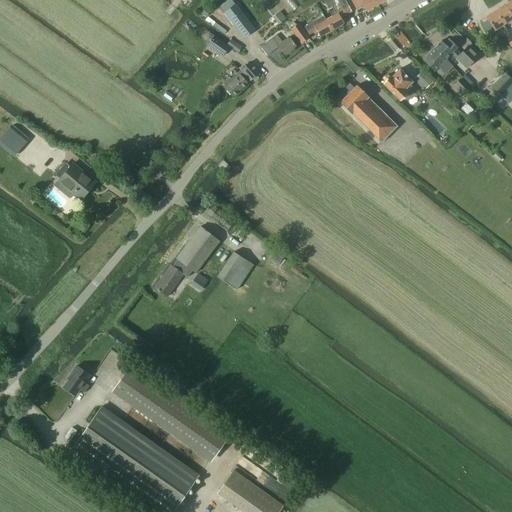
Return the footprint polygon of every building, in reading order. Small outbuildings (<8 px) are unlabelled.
[(231,0),(230,0),(220,8),(224,13),(235,5),(231,0)] [(337,14),(326,20),(332,31),(344,24),(340,18),(351,12),(346,2),(344,0),(337,0),(340,5),(343,10),(337,14)] [(350,0),(356,9),(363,5),(366,12),(368,11),(378,5),(375,0),(350,0)] [(235,5),(224,13),(244,38),(254,30),(235,5)] [(511,19),(511,16),(505,5),(495,11),(504,25),(511,19)] [(199,13),(206,17),(211,11),(204,6),(199,13)] [(495,11),(486,17),(488,20),(493,28),(495,31),(504,25),(495,11)] [(280,12),(275,17),(280,24),(286,19),(280,12)] [(326,20),(325,18),(324,16),(305,27),(309,35),(316,31),(319,37),(332,31),(326,20)] [(255,29),(258,26),(250,17),(247,20),(255,29)] [(308,38),(298,25),(292,30),(301,43),(308,38)] [(277,35),(261,47),(267,56),(278,48),(284,56),(296,48),(289,38),(282,43),(277,35)] [(229,47),(226,45),(214,37),(207,46),(222,56),(229,47)] [(242,48),(231,39),(226,45),(238,53),(242,48)] [(434,48),(445,60),(452,53),(459,60),(461,58),(469,66),(479,55),(469,45),(459,56),(454,51),(457,48),(448,39),(443,44),(441,41),(434,48)] [(445,60),(434,48),(427,55),(428,56),(423,61),(434,71),(438,66),(438,67),(445,60)] [(231,79),(229,77),(223,83),(226,87),(225,88),(233,97),(247,84),(245,82),(249,79),(250,81),(259,73),(249,63),(231,79)] [(384,84),(383,85),(400,101),(407,93),(406,93),(409,91),(406,89),(412,82),(399,69),(397,72),(397,71),(389,79),(386,78),(384,81),(384,84)] [(423,71),(415,80),(435,100),(443,91),(423,71)] [(509,88),(511,84),(511,79),(505,73),(491,87),(501,96),(509,88)] [(454,85),(463,94),(470,88),(465,83),(466,82),(462,77),(454,85)] [(350,84),(336,98),(340,102),(354,88),(350,84)] [(354,88),(340,102),(352,114),(353,114),(381,142),(397,127),(393,123),(386,116),(379,109),(368,98),(356,86),(354,88)] [(166,89),(162,96),(175,105),(180,98),(166,89)] [(475,110),(470,115),(475,121),(481,115),(475,110)] [(5,134),(0,139),(0,144),(14,156),(21,148),(28,139),(12,126),(5,134)] [(174,144),(169,150),(175,155),(180,149),(174,144)] [(503,158),(497,152),(493,156),(499,162),(503,158)] [(80,201),(95,183),(72,164),(57,182),(80,201)] [(141,191),(136,198),(146,206),(152,199),(141,191)] [(211,204),(204,214),(230,234),(238,224),(234,222),(236,219),(219,206),(217,208),(211,204)] [(170,266),(155,288),(167,297),(183,275),(187,278),(193,270),(196,273),(202,264),(219,242),(200,227),(176,258),(179,260),(176,264),(174,268),(170,266)] [(268,258),(278,266),(284,257),(273,250),(268,258)] [(237,290),(254,265),(234,252),(217,277),(237,290)] [(197,273),(190,284),(200,291),(208,280),(197,273)] [(133,363),(115,387),(214,457),(231,433),(133,363)] [(69,380),(63,387),(75,395),(79,390),(84,393),(89,386),(84,383),(89,376),(76,366),(67,379),(69,380)] [(172,511),(199,476),(101,407),(72,448),(162,511),(172,511)] [(70,441),(77,431),(72,428),(65,438),(70,441)] [(233,471),(220,490),(249,511),(278,511),(283,506),(233,471)]
